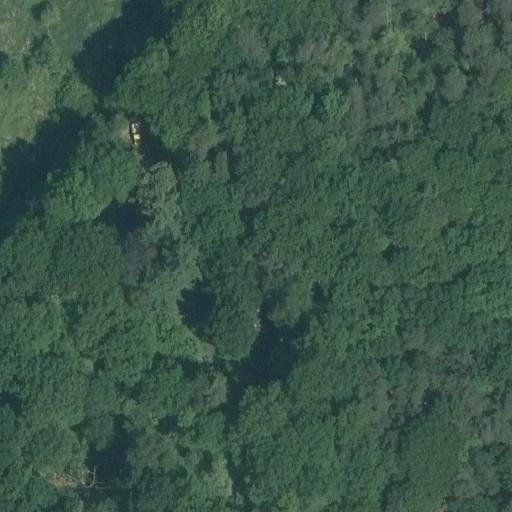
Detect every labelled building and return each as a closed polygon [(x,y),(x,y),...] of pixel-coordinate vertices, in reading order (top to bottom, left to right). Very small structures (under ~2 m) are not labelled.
[(113,158),(117,161),(131,173),(144,185),(145,183),(150,178),(155,183),(151,187),(160,195),(170,185),(160,177),(158,180),(122,148),(120,150),(119,148),(117,150),(119,152),(113,158)] [(228,237),(221,248),(238,259),(244,248),(228,237)] [(23,263),(33,273),(41,265),(31,255),(23,263)] [(320,304),(314,324),(325,328),(332,308),(320,304)] [(230,325),(233,326),(240,331),(242,328),(246,330),(239,342),(238,344),(250,351),(258,337),(267,342),(274,330),(265,325),(269,316),(264,313),(265,311),(259,308),(258,310),(253,307),(248,315),(239,310),(230,325)]
